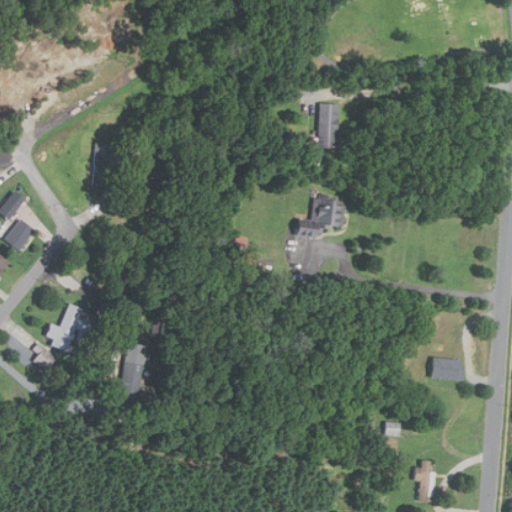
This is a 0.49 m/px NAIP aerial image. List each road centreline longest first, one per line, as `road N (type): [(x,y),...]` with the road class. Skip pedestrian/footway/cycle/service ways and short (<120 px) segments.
road 1 (residential): [(487,511),(511,184)]
road 2 (residential): [(0,319),(70,229),(16,146)]
